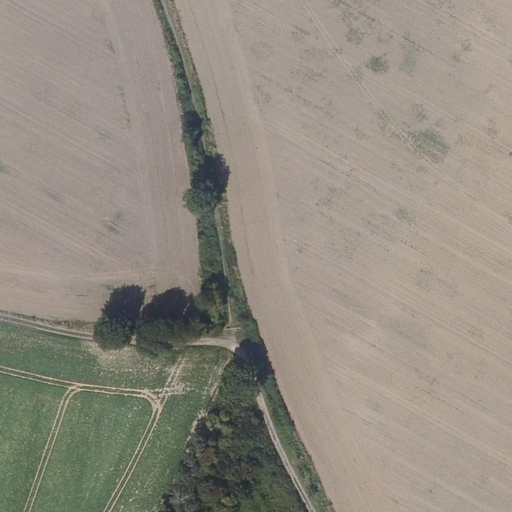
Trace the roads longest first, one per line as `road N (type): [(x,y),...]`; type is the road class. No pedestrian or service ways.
road 1 (track): [(159,0),(201,144),(229,342),(310,511)]
road 2 (track): [(229,342),(98,337),(0,315)]
